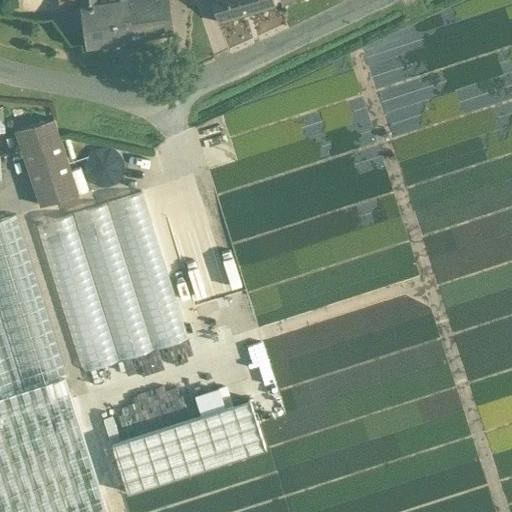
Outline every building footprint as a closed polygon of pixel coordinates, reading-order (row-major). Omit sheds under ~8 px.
[(121,0),(117,0),(82,5),(81,5),(87,44),(127,38),(121,0)] [(168,0),(121,0),(127,38),(172,31),(168,0)] [(211,0),(218,22),(275,5),(273,0),(211,0)] [(54,118),(15,131),(39,205),(78,192),(54,118)] [(83,369),(223,325),(179,186),(39,230),(83,369)] [(18,217),(0,222),(0,319),(21,390),(65,376),(67,375),(18,217)] [(0,341),(0,396),(15,392),(0,341)] [(0,511),(108,511),(65,376),(21,390),(15,392),(0,396),(0,511)]
